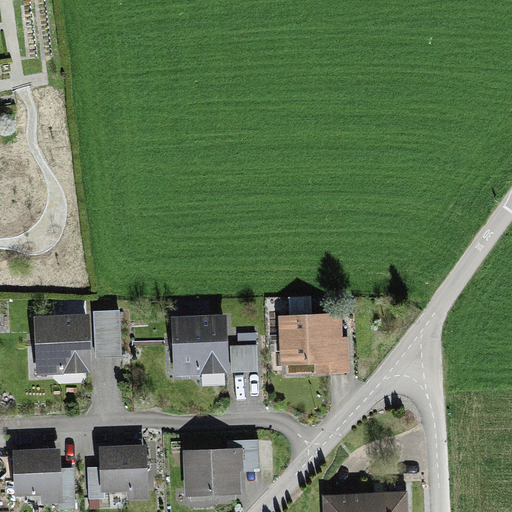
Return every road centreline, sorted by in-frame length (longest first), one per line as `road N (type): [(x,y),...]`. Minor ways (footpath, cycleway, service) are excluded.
road 1 (residential): [(322,453),(271,420),(0,425)]
road 2 (residential): [(427,330),(438,511)]
road 3 (residential): [(322,453),(427,330)]
road 4 (residential): [(427,330),(511,213)]
